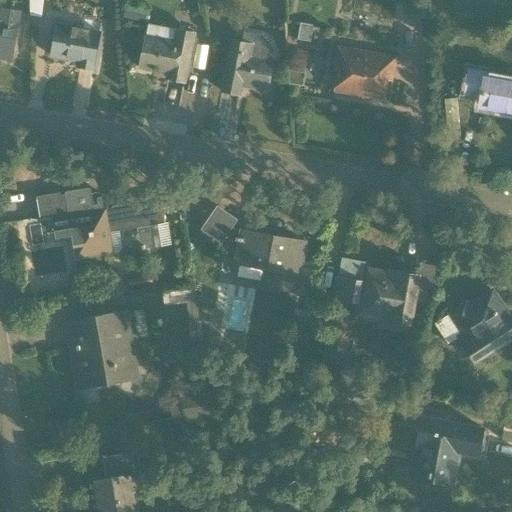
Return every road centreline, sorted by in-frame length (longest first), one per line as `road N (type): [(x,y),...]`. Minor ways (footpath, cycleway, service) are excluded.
road 1 (residential): [(0,115),(511,208)]
road 2 (residential): [(0,364),(24,511)]
